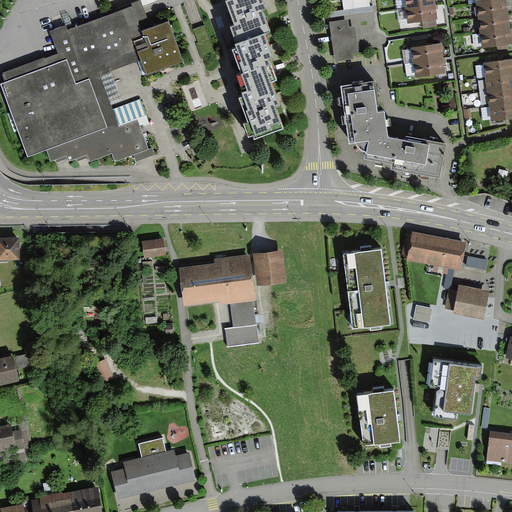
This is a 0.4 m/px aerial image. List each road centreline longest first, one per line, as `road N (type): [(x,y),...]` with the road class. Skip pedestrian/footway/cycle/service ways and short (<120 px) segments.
road 1 (residential): [(183,511),(346,482),(511,488)]
road 2 (primary): [(0,204),(316,203)]
road 3 (residential): [(316,203),(317,123),(296,0)]
road 4 (primary): [(316,203),(431,215),(511,235)]
